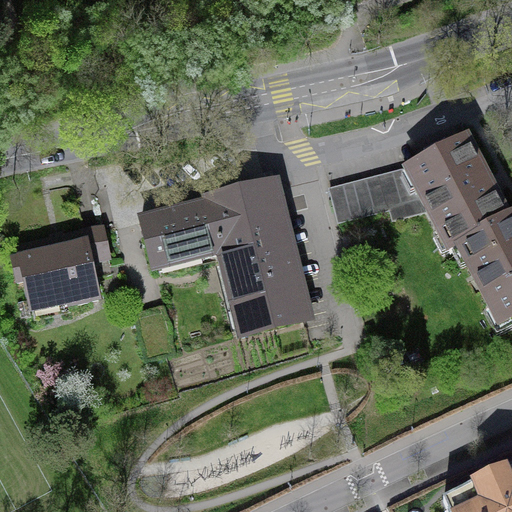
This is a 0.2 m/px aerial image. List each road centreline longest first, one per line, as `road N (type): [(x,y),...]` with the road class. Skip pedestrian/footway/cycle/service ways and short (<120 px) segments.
road 1 (secondary): [(0,158),(327,88),(511,25)]
road 2 (residential): [(511,414),(302,511)]
